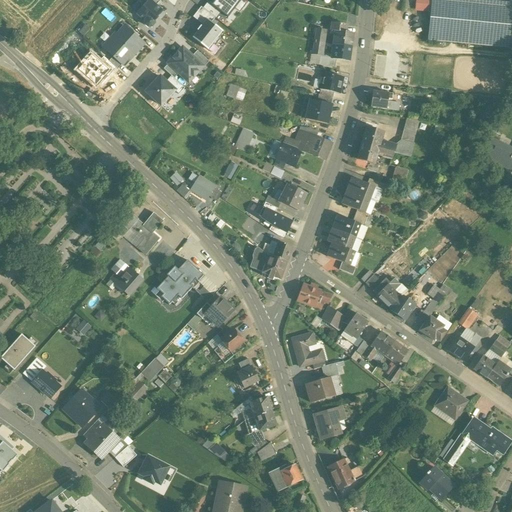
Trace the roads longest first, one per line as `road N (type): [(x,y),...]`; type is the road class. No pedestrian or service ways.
road 1 (secondary): [(367,0),(347,128),(297,262)]
road 2 (secondary): [(89,123),(221,253),(264,326)]
road 3 (residential): [(511,411),(297,262)]
road 4 (secondary): [(264,326),(331,511)]
road 5 (residential): [(89,123),(167,41),(182,0)]
road 6 (tertiary): [(117,511),(0,410)]
